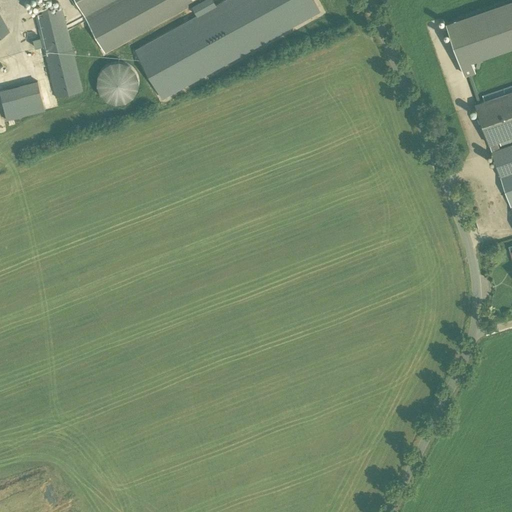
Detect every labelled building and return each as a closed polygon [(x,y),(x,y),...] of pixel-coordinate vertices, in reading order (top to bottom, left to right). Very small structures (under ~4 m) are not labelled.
[(77,0),(105,49),(192,0),(77,0)] [(315,0),(219,0),(135,48),(162,96),(319,7),(315,0)] [(511,0),(510,0),(447,22),(465,74),(475,71),(471,60),(511,45),(511,0)] [(55,97),(83,90),(63,8),(35,15),(55,97)] [(0,35),(9,31),(0,15),(0,35)] [(97,79),(97,83),(98,86),(99,90),(100,93),(103,96),(105,98),(108,100),(112,102),(115,103),(119,103),(123,102),(126,101),(129,100),(132,98),(135,95),(137,92),(138,89),(139,85),(139,81),(139,78),(138,74),(137,71),(135,68),(132,66),(129,64),(126,62),(123,61),(119,60),(116,60),(112,61),(109,62),(106,64),(103,66),(101,69),(99,72),(98,76),(97,79)] [(47,109),(40,80),(0,89),(0,91),(7,119),(47,109)] [(511,143),(499,148),(496,141),(511,135),(511,90),(475,103),(491,151),(511,210),(511,143)]
